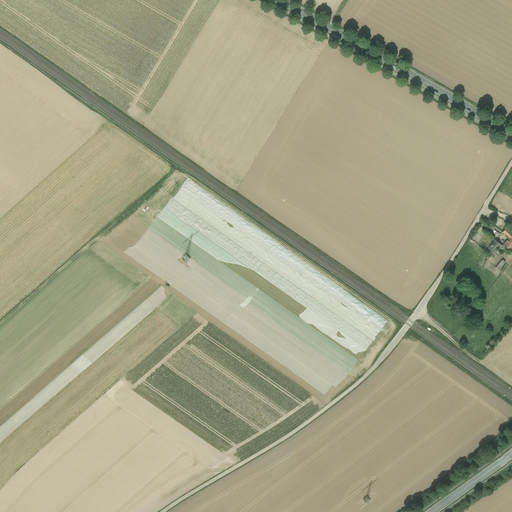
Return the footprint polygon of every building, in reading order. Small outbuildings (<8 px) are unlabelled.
[(507,240),(511,233),(511,232),(506,228),(501,234),(507,240)] [(477,229),(472,238),(475,240),(481,231),(477,229)] [(502,245),(501,244),(497,248),(502,252),(505,249),(507,252),(511,246),(511,233),(507,240),(502,245)] [(496,239),(488,248),(493,252),(497,248),(501,244),(496,239)] [(495,268),(499,272),(505,264),(504,263),(505,262),(503,260),(502,261),(501,261),(495,268)]
